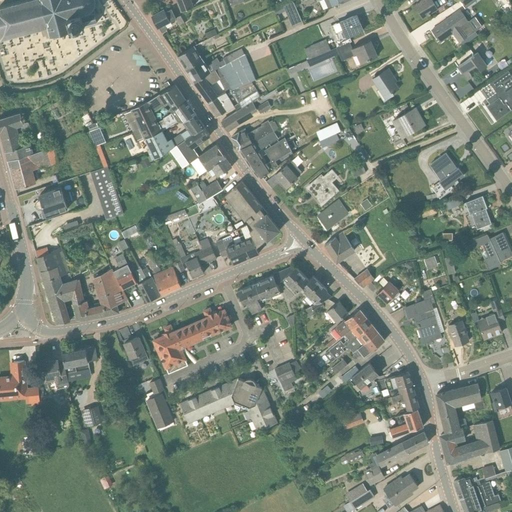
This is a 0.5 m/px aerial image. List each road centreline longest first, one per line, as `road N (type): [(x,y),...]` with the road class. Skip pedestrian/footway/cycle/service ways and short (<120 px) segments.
road 1 (secondary): [(304,241),(234,158),(127,3)]
road 2 (residential): [(511,193),(379,0)]
road 3 (secondary): [(25,316),(49,333),(103,324),(221,278)]
road 4 (secondary): [(422,382),(402,344),(304,241)]
road 5 (secondary): [(25,316),(28,269),(0,168)]
road 6 (secondary): [(454,511),(422,382)]
